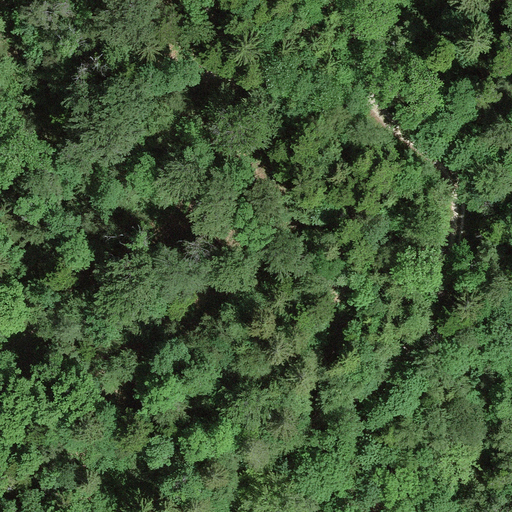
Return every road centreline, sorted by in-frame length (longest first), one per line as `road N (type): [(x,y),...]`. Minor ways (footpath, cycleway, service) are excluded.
road 1 (track): [(205,511),(386,370),(428,319),(455,252),(460,206),(452,173),(360,78),(353,41),(363,0)]
road 2 (track): [(0,350),(65,291),(81,253),(58,154),(0,13)]
